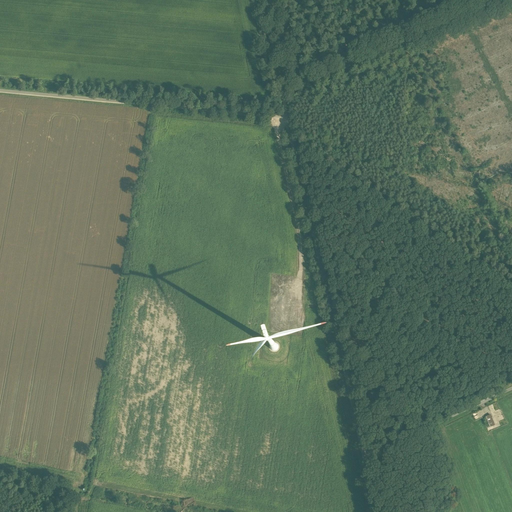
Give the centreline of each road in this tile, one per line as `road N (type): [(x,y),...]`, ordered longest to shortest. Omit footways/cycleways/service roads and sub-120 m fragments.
road 1 (unclassified): [(0,91),(287,119),(365,456)]
road 2 (track): [(501,0),(283,95)]
road 3 (track): [(274,117),(299,235),(299,276),(280,328)]
road 4 (unclassified): [(365,456),(511,389)]
road 5 (track): [(287,119),(266,0)]
